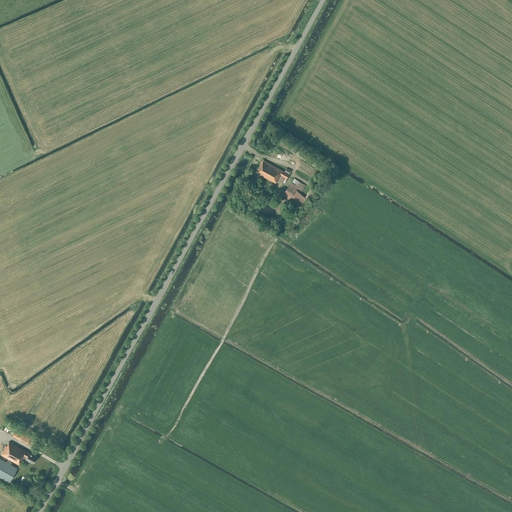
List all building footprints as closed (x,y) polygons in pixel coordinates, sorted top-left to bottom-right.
[(292,152),(295,147),(281,139),(278,144),(292,152)] [(284,183),(287,178),(289,175),(263,160),(256,173),(275,183),(277,179),(284,183)] [(282,194),(289,199),(296,190),(297,188),(302,191),(305,185),(294,178),(292,182),(282,194)] [(315,190),(311,187),(305,197),(309,199),(315,190)] [(289,199),(287,201),(299,211),(308,200),(296,190),(289,199)] [(30,439),(11,428),(8,433),(27,444),(30,439)] [(29,453),(8,442),(6,446),(0,442),(0,454),(9,459),(11,461),(19,465),(23,458),(26,459),(32,463),(36,457),(29,453)] [(9,464),(11,461),(9,459),(7,463),(0,459),(0,477),(9,482),(17,469),(9,464)]
